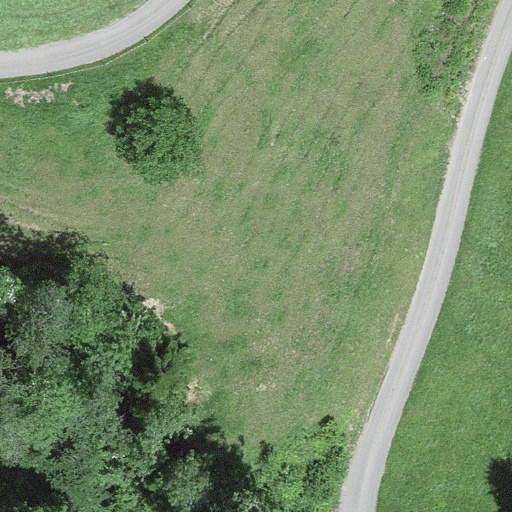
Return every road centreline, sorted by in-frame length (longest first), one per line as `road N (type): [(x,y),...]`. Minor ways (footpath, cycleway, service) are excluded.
road 1 (unclassified): [(511,115),(370,511)]
road 2 (unclassified): [(0,64),(111,43),(165,0)]
